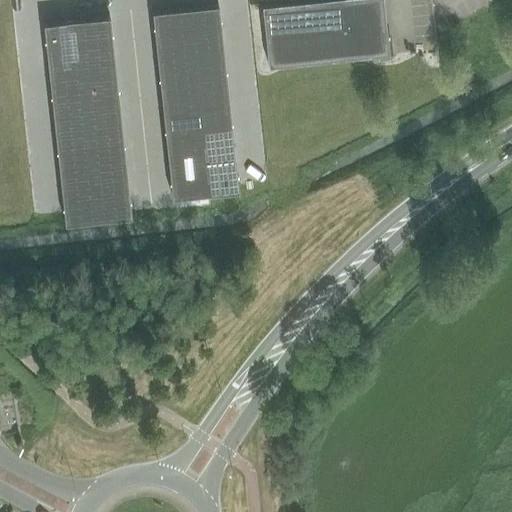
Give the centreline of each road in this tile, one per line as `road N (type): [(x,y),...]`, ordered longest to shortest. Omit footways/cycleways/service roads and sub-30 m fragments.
road 1 (primary): [(474,167),(458,170),(346,261),(259,355),(195,446),(154,476)]
road 2 (primary): [(205,508),(214,471),(294,351),(345,289),(467,182),(474,167)]
